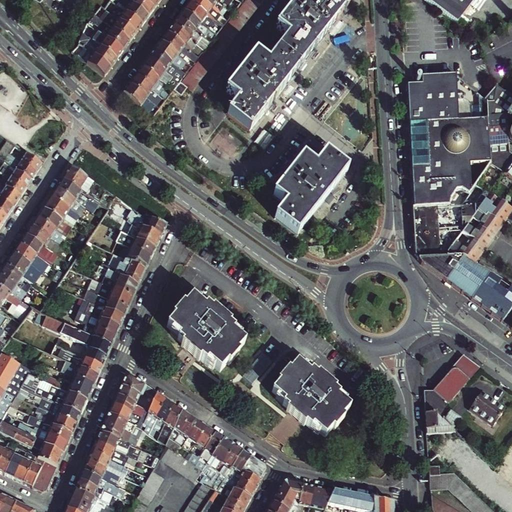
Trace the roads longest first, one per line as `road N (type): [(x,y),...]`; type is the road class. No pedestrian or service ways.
road 1 (secondary): [(350,270),(295,260),(96,109)]
road 2 (residential): [(120,356),(282,468)]
road 3 (secondary): [(191,202),(334,311)]
road 4 (tertiary): [(391,178),(380,0)]
road 5 (residential): [(191,202),(120,356)]
road 6 (residential): [(120,356),(52,510)]
road 7 (residential): [(0,251),(87,119)]
road 8 (unknown): [(297,116),(362,163),(367,177),(334,219)]
road 9 (secondary): [(96,109),(0,11)]
road 10 (residential): [(96,109),(177,0)]
road 11 (secondary): [(87,119),(191,202)]
road 12 (residential): [(282,468),(411,497)]
